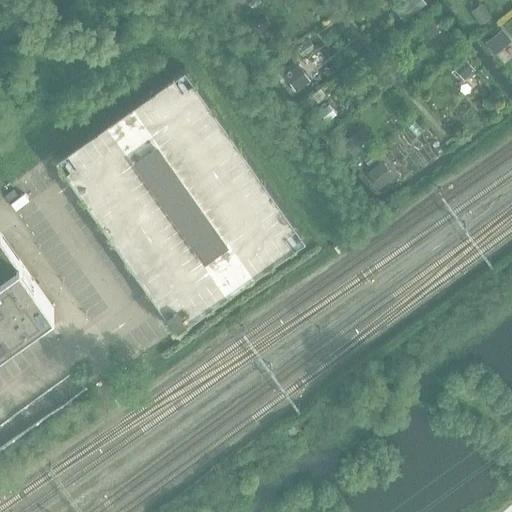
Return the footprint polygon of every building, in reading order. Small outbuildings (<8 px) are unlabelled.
[(423,0),(409,0),(396,11),(405,21),(426,4),(423,0)] [(472,11),(481,24),(491,18),(481,4),(472,11)] [(255,19),(242,28),(246,33),(252,29),(261,41),(268,37),(263,29),(271,24),(266,16),(257,22),(255,19)] [(429,19),(421,27),(431,38),(439,30),(429,19)] [(486,42),(496,54),(511,42),(501,30),(486,42)] [(464,58),(454,67),(464,78),(466,76),(474,69),(464,58)] [(297,63),(283,73),(296,91),(310,80),(297,63)] [(328,104),(318,111),(327,123),(337,115),(328,104)] [(361,127),(343,141),(353,154),(371,140),(361,127)] [(0,347),(25,330),(54,310),(0,234),(0,233),(0,347)] [(75,375),(0,426),(0,463),(92,400),(75,375)]
